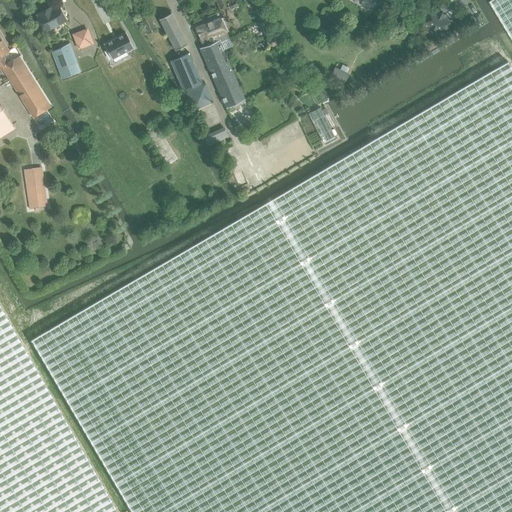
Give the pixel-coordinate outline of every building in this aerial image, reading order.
[(360,0),(359,4),(365,6),(364,7),(370,10),(370,9),(375,11),(380,0),(360,0)] [(511,0),(492,0),(490,2),(511,37),(511,0)] [(50,7),(36,14),(38,16),(36,17),(44,32),(66,21),(58,6),(51,9),(50,7)] [(445,17),(437,13),(436,14),(429,10),(422,23),(446,35),(452,22),(444,18),(445,17)] [(148,34),(157,29),(147,11),(139,16),(148,34)] [(176,50),(187,44),(171,13),(160,19),(176,50)] [(227,108),(245,99),(220,43),(229,39),(220,18),(197,28),(205,46),(200,48),(227,108)] [(267,20),(259,24),(264,35),(272,31),(267,20)] [(102,41),(110,57),(132,46),(124,30),(102,41)] [(0,68),(1,67),(33,118),(50,107),(18,56),(7,63),(2,55),(8,51),(0,36),(0,68)] [(68,43),(50,51),(62,79),(80,71),(68,43)] [(183,91),(201,83),(188,53),(170,61),(183,91)] [(264,204),(32,340),(132,511),(511,511),(511,69),(507,61),(370,142),(354,151),(264,204)] [(331,75),(345,82),(349,74),(347,73),(349,68),(342,65),(340,69),(335,67),(331,75)] [(194,111),(213,102),(205,83),(186,91),(194,111)] [(0,137),(14,129),(0,106),(0,137)] [(320,108),(308,114),(323,143),(335,137),(320,108)] [(241,125),(235,128),(238,135),(244,132),(241,125)] [(225,129),(205,138),(209,146),(209,145),(228,137),(225,129)] [(29,208),(38,208),(47,206),(42,166),(24,169),(29,208)] [(0,511),(118,511),(66,420),(0,304),(0,511)]
